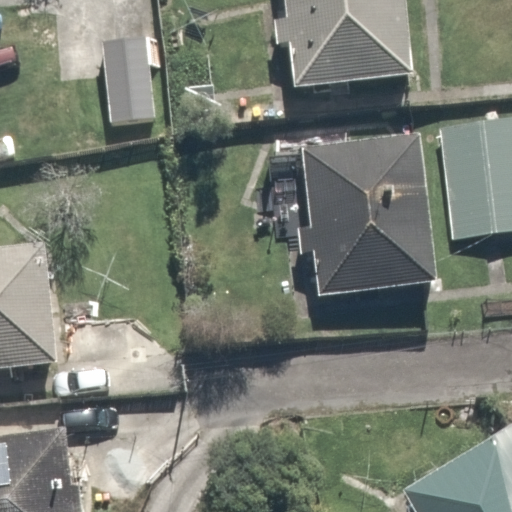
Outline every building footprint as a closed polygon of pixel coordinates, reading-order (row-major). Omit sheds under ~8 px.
[(408,0),(285,0),(298,94),(419,78),(408,0)] [(151,44),(105,44),(104,127),(150,127),(151,44)] [(511,141),(433,149),(442,243),(511,237),(511,141)] [(442,243),(433,149),(286,162),(290,212),(310,210),(319,311),(446,300),(442,243)] [(60,259),(0,265),(0,378),(71,372),(60,259)] [(511,511),(511,435),(412,496),(421,511),(511,511)] [(92,511),(87,450),(0,457),(0,511),(92,511)]
